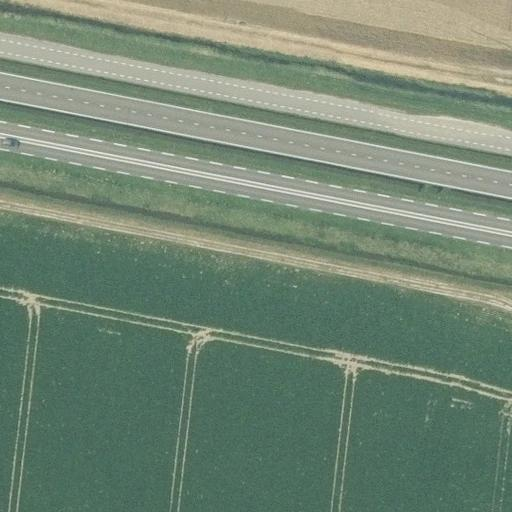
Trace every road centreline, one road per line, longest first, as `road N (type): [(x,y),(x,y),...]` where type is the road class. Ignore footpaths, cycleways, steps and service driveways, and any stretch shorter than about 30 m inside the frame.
road 1 (track): [(511,306),(0,205)]
road 2 (unclassified): [(511,146),(0,46)]
road 3 (primary): [(511,237),(0,138)]
